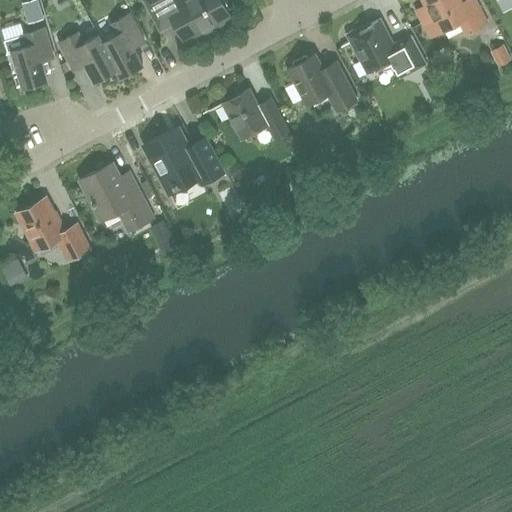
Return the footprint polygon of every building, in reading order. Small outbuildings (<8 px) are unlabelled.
[(30,0),(22,3),(28,23),(44,18),(38,0),(30,0)] [(144,0),(160,31),(175,24),(182,36),(209,22),(212,27),(231,17),(221,0),(144,0)] [(423,0),(425,3),(414,9),(429,38),(441,32),(461,21),(467,34),(487,23),(473,0),(466,0),(461,3),(460,0),(423,0)] [(511,0),(497,0),(502,8),(506,9),(511,6),(511,0)] [(102,41),(117,69),(121,76),(143,64),(134,47),(145,41),(130,13),(112,23),(117,33),(102,41)] [(400,77),(426,63),(411,36),(392,46),(378,20),(356,31),(359,36),(353,39),(370,72),(391,60),(400,77)] [(42,62),(54,58),(44,28),(24,34),(24,35),(5,41),(8,53),(12,51),(23,87),(48,79),(42,62)] [(94,81),(117,69),(102,41),(99,35),(84,43),(79,32),(60,43),(75,70),(85,64),(94,81)] [(498,65),(511,58),(503,43),(491,50),(498,65)] [(321,67),(314,54),(288,68),(295,82),(285,87),(293,102),(304,97),(307,104),(328,93),(337,110),(356,100),(335,60),(321,67)] [(275,138),(289,131),(271,96),(257,103),(249,89),(223,104),(242,139),(268,125),(275,138)] [(189,147),(178,128),(144,146),(167,191),(197,175),(202,184),(224,172),(206,138),(189,147)] [(135,229),(154,219),(134,180),(123,185),(111,163),(80,179),(102,220),(118,211),(125,223),(130,220),(135,229)] [(147,198),(154,194),(146,180),(139,183),(147,198)] [(216,193),(220,201),(237,192),(233,184),(216,193)] [(70,261),(89,250),(77,227),(63,234),(44,199),(18,213),(38,250),(58,239),(70,261)] [(0,269),(0,270),(4,279),(9,287),(11,286),(12,287),(28,279),(18,258),(1,267),(2,269),(0,269)]
